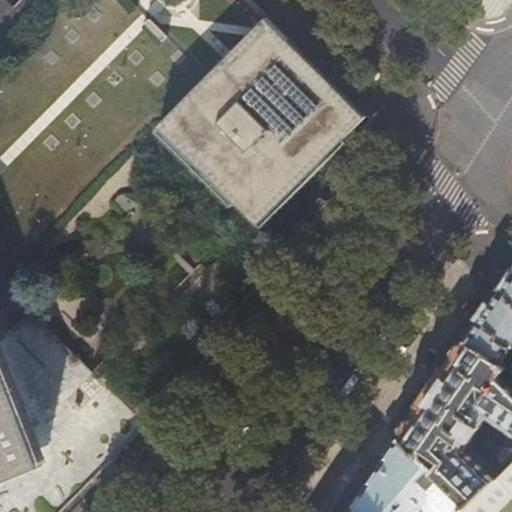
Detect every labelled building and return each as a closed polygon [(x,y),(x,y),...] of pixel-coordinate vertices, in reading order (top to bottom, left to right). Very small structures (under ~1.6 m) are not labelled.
[(0,0),(0,482),(45,466),(0,356),(0,0)] [(156,130),(256,228),(369,114),(343,89),(276,23),(269,16),(156,130)] [(482,318),(467,339),(503,362),(508,367),(511,371),(511,362),(507,357),(511,350),(511,271),(501,288),(501,290),(492,304),(491,303),(481,317),(482,318)] [(511,386),(501,376),(508,367),(503,362),(467,339),(438,383),(402,436),(421,455),(426,449),(443,460),(436,470),(470,504),(496,478),(463,446),(469,437),(470,438),(481,422),(480,422),(486,412),(511,429),(511,386)] [(436,470),(421,455),(402,436),(375,475),(351,510),(353,511),(461,511),(470,504),(436,470)] [(511,511),(511,461),(496,478),(470,504),(461,511),(511,511)]
